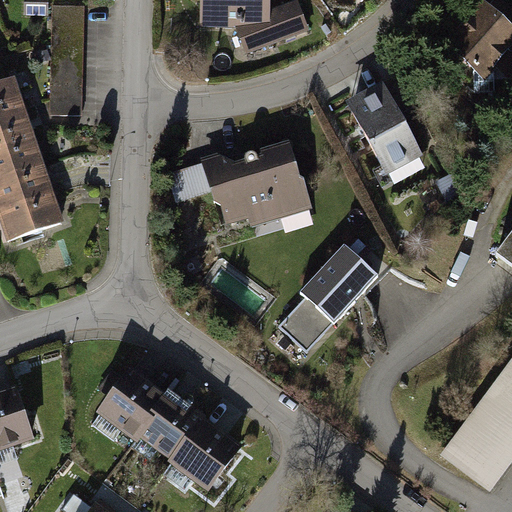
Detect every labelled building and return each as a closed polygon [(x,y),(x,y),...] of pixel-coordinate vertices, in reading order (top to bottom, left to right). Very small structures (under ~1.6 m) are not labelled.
[(200,0),(199,33),(232,34),(243,60),(306,35),(295,6),(268,16),(269,0),(200,0)] [(511,11),(500,0),(489,13),(511,33),(511,11)] [(51,3),(28,3),(27,23),(51,23),(51,3)] [(511,33),(489,13),(482,7),(442,51),(484,89),(497,74),(511,86),(511,84),(511,33)] [(56,9),(54,120),(88,121),(89,10),(56,9)] [(427,162),(384,87),(342,111),(384,186),(427,162)] [(0,96),(0,128),(30,118),(20,89),(0,96)] [(0,128),(0,160),(40,147),(30,118),(0,128)] [(287,143),(199,166),(217,234),(248,226),(253,246),(310,231),(287,143)] [(0,160),(0,193),(50,176),(40,147),(0,160)] [(0,193),(0,224),(0,225),(60,205),(50,176),(0,193)] [(187,186),(167,192),(174,216),(194,211),(187,186)] [(0,225),(10,254),(69,234),(60,205),(0,225)] [(511,237),(497,257),(511,268),(511,237)] [(379,279),(345,248),(301,295),(307,300),(280,329),(307,355),(379,279)] [(511,359),(443,453),(491,488),(511,459),(511,359)] [(111,404),(98,423),(135,449),(138,445),(168,404),(131,377),(127,382),(116,375),(101,396),(111,404)] [(0,458),(35,446),(18,396),(0,402),(0,458)] [(208,422),(173,397),(168,404),(138,445),(174,470),(205,428),(208,422)] [(171,474),(211,503),(245,457),(205,428),(174,470),(171,474)]
